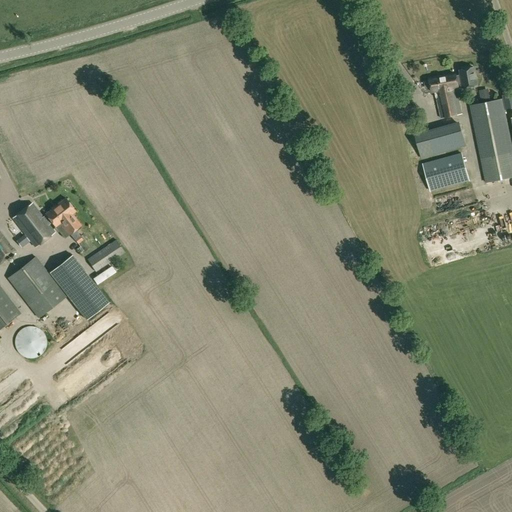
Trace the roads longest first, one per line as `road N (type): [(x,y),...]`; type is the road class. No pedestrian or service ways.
road 1 (tertiary): [(0,57),(199,0)]
road 2 (unknown): [(370,0),(427,120)]
